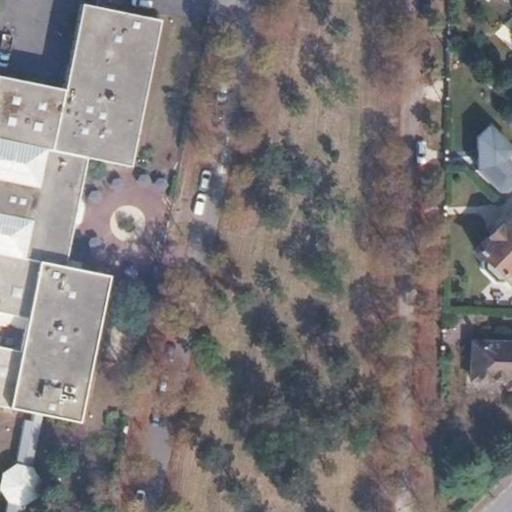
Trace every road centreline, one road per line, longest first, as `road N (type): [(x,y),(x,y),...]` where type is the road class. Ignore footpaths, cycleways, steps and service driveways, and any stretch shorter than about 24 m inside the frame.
road 1 (residential): [(144,511),(249,0)]
road 2 (residential): [(416,0),(406,511)]
